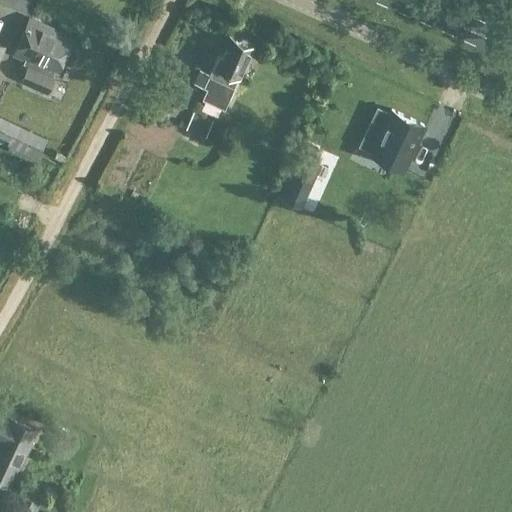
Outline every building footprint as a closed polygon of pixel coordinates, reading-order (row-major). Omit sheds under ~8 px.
[(47,90),(52,76),(49,75),(52,67),(57,69),(68,42),(50,34),(51,31),(29,22),(17,50),(34,57),(32,62),(25,59),(18,78),(47,90)] [(224,108),(238,76),(252,47),(228,36),(215,65),(212,64),(203,86),(206,88),(202,98),(224,108)] [(159,74),(152,92),(185,105),(193,88),(159,74)] [(391,110),(369,154),(401,170),(423,126),(391,110)] [(218,125),(194,112),(179,139),(203,152),(218,125)] [(38,159),(47,137),(0,118),(0,136),(8,140),(6,146),(38,159)] [(300,154),(280,198),(301,207),(321,164),(300,154)] [(414,171),(426,176),(432,164),(420,158),(414,171)] [(0,480),(9,485),(34,430),(0,414),(0,480)] [(11,511),(13,511),(33,511),(41,499),(22,489),(11,511)]
